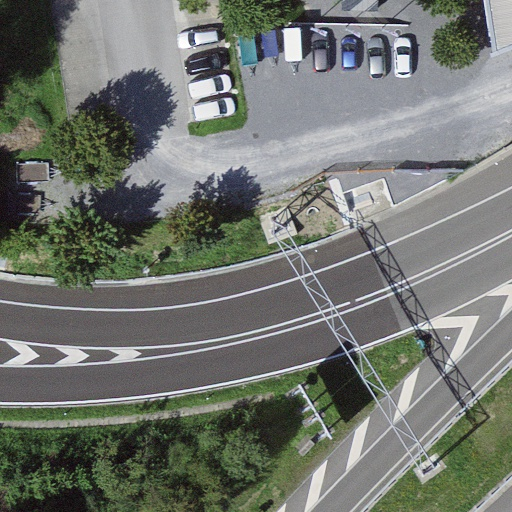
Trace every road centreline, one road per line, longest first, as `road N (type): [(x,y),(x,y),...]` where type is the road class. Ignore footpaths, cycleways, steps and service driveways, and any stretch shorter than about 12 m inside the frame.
road 1 (motorway): [(511,257),(394,314),(245,360),(122,379),(0,383)]
road 2 (motorway): [(511,211),(345,284),(243,314),(99,330),(0,322)]
road 3 (motorway): [(511,331),(335,511)]
